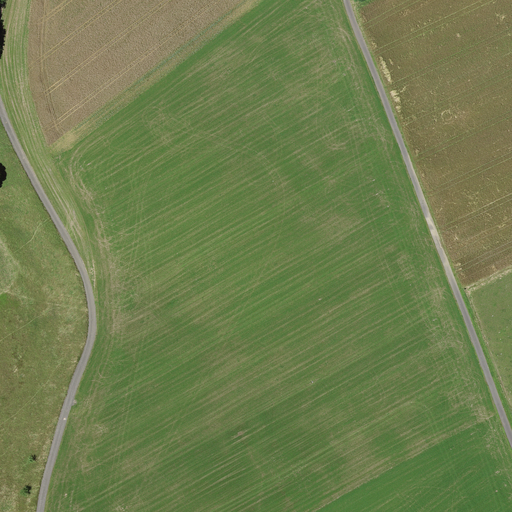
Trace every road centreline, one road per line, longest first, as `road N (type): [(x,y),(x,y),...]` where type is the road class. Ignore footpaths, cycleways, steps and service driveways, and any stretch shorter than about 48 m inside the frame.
road 1 (track): [(345,0),(511,441)]
road 2 (track): [(0,108),(80,263),(91,301),(92,332),(40,511)]
